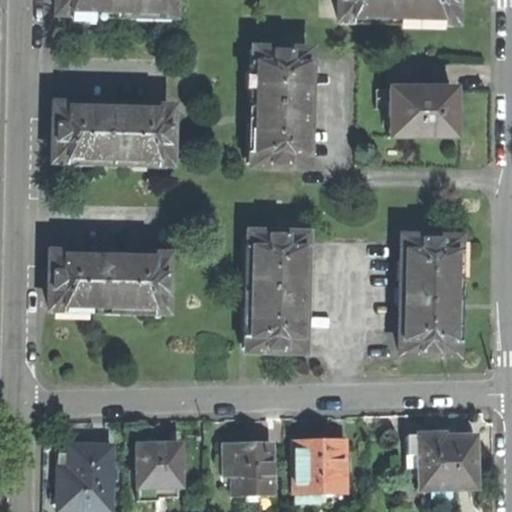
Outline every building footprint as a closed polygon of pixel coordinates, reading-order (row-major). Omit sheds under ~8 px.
[(56,0),(56,12),(169,15),(169,0),(56,0)] [(338,0),(338,19),(451,21),(451,0),(338,0)] [(253,52),(251,166),(304,167),(305,109),(306,53),(253,52)] [(386,138),(452,137),(451,90),(434,90),(434,88),(426,88),(418,88),(418,90),(387,90),(386,138)] [(165,163),(167,111),(110,109),(54,107),(52,160),(91,161),(126,162),(165,163)] [(301,237),(248,236),(245,349),(299,350),(300,293),(301,237)] [(399,352),(452,354),(454,241),(402,240),(400,295),(399,352)] [(162,311),(163,258),(107,257),(50,255),(49,309),(162,311)] [(403,442),(403,473),(415,473),(415,495),(423,495),(423,503),(420,503),(421,511),(438,511),(437,511),(449,511),(454,511),(454,494),(471,494),(470,469),(470,442),(439,442),(438,440),(414,441),(414,442),(403,442)] [(292,444),(293,493),(318,492),(342,492),(342,485),(341,443),(317,443),(292,444)] [(135,447),(136,489),(175,487),(178,487),(177,446),(158,447),(158,444),(149,444),(143,444),(144,447),(135,447)] [(245,444),(221,444),(221,477),(230,477),(230,497),(270,497),(269,444),(245,444)] [(69,511),(108,511),(109,448),(67,447),(67,468),(61,468),(57,469),(55,496),(56,500),(58,504),(62,508),(69,511)] [(350,485),(342,485),(342,492),(342,503),(342,510),(351,510),(350,485)] [(175,498),(175,487),(136,489),(136,502),(156,502),(156,498),(175,498)] [(319,503),(318,492),(293,493),(293,504),(319,503)] [(319,503),(342,503),(342,492),(318,492),(319,503)]
